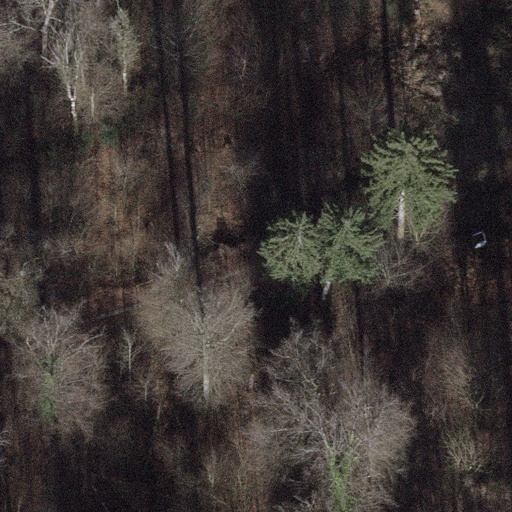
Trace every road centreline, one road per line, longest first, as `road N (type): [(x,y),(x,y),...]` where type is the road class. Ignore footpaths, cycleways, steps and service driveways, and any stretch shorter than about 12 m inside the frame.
road 1 (track): [(511,151),(262,270),(0,344)]
road 2 (track): [(196,139),(257,0)]
